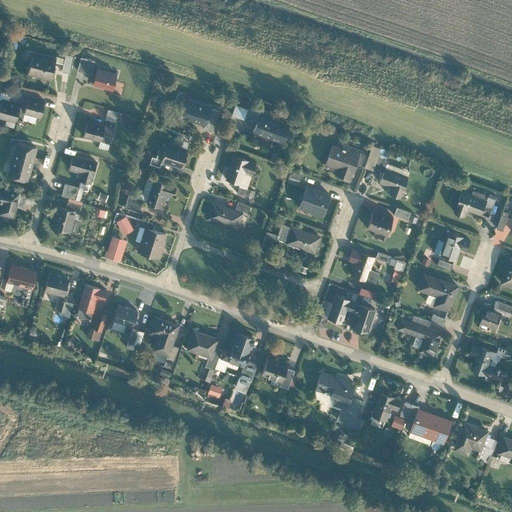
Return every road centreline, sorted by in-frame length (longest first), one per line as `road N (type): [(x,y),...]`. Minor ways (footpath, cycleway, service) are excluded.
road 1 (track): [(0,363),(81,380),(457,511)]
road 2 (residential): [(305,338),(164,288)]
road 3 (residential): [(320,290),(182,239)]
road 4 (residential): [(28,249),(66,109)]
road 5 (residential): [(441,386),(305,338)]
road 6 (residential): [(441,386),(486,250)]
road 7 (residential): [(164,288),(28,249)]
